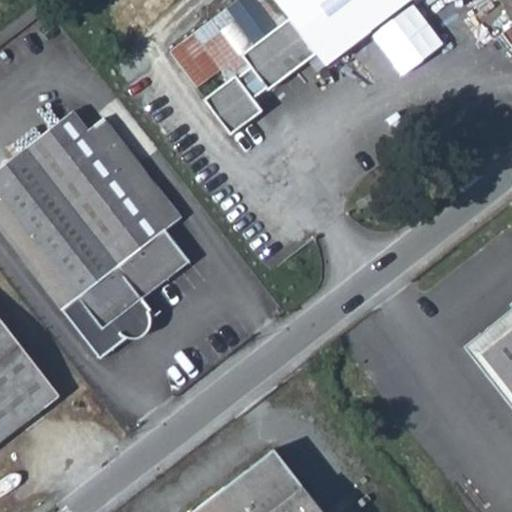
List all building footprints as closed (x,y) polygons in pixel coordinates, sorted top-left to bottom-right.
[(346,47),(308,0),(276,0),(288,15),(241,51),(251,63),(236,75),(234,73),(203,97),(230,133),(262,108),(253,98),(268,86),(271,89),(317,53),(326,63),(346,47)] [(407,0),(308,0),(346,47),(407,0)] [(511,19),(499,30),(511,46),(511,19)] [(0,228),(101,355),(128,334),(138,335),(143,334),(143,322),(156,313),(143,296),(190,259),(165,227),(181,215),(103,115),(87,127),(71,107),(0,163),(0,195),(0,196),(0,195),(0,228)] [(511,304),(468,339),(511,394),(511,304)] [(0,435),(57,391),(0,316),(0,435)] [(322,511),(275,453),(199,511),(322,511)]
